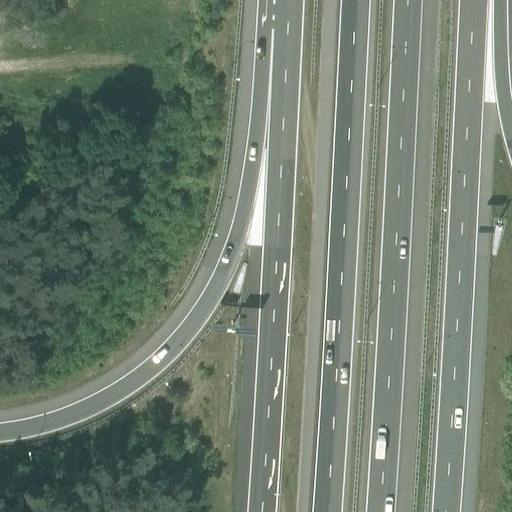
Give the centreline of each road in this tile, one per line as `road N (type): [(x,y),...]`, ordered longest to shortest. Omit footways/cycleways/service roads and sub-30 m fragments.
road 1 (motorway): [(287,30),(236,239),(201,312),(159,359),(98,404),(0,433)]
road 2 (motorway): [(355,0),(325,511)]
road 3 (motorway): [(445,511),(474,0)]
road 4 (motorway): [(384,511),(409,0)]
road 5 (motorway): [(287,30),(261,511)]
road 6 (motorway): [(511,132),(497,0)]
